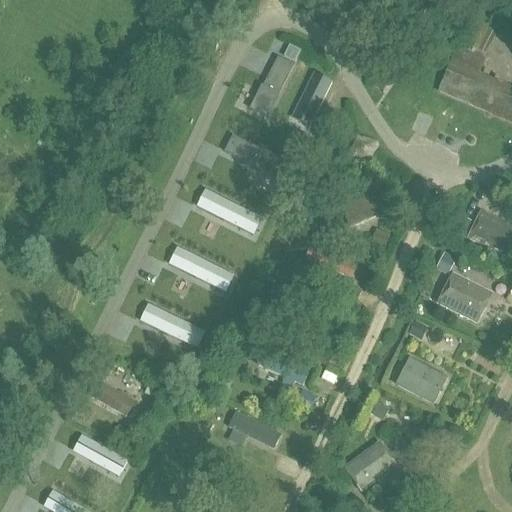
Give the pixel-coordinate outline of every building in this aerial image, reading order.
[(299,52),(289,47),(283,58),(294,63),(299,52)] [(508,123),(511,124),(511,87),(480,75),(484,66),(455,54),(438,93),(492,116),(490,121),(506,128),(508,123)] [(249,110),(266,119),(294,67),(278,59),(262,88),(261,87),(249,110)] [(314,119),(332,84),(314,74),(296,109),(314,119)] [(275,180),(284,162),(231,137),(223,153),(253,167),(252,169),(275,180)] [(349,159),(370,166),(377,146),(356,139),(349,159)] [(346,204),(355,225),(368,220),(369,222),(387,214),(377,191),(346,204)] [(261,220),(216,197),(209,211),(224,218),(223,221),(253,236),(261,220)] [(469,241),(508,259),(511,249),(511,229),(482,215),(469,241)] [(379,232),(375,243),(386,248),(390,237),(379,232)] [(355,266),(311,245),(305,258),(349,279),(355,266)] [(233,277),(188,255),(181,269),(196,276),(195,279),(225,294),(233,277)] [(448,274),(454,263),(443,258),(438,269),(448,274)] [(439,307),(477,326),(492,297),(454,278),(439,307)] [(333,322),(288,302),(281,317),(326,337),(333,322)] [(197,351),(205,334),(160,312),(153,326),(168,333),(167,336),(197,351)] [(409,335),(421,341),(426,329),(415,324),(409,335)] [(312,360),(328,368),(333,357),(317,349),(312,360)] [(308,372),(264,352),(257,367),(301,387),(308,372)] [(109,375),(115,364),(105,358),(99,369),(109,375)] [(397,389),(433,407),(447,381),(410,363),(397,389)] [(133,403),(92,381),(84,395),(124,418),(133,403)] [(225,400),(230,387),(218,381),(212,394),(225,400)] [(158,393),(150,388),(145,397),(154,402),(158,393)] [(382,422),(388,411),(379,406),(373,417),(382,422)] [(272,452),(280,436),(235,415),(227,430),(232,432),(246,439),(272,452)] [(119,426),(113,438),(125,445),(132,433),(119,426)] [(118,479),(127,463),(82,437),(74,451),(89,460),(88,462),(118,479)] [(346,472),(363,496),(387,478),(379,467),(389,459),(380,447),(346,472)] [(83,511),(51,493),(43,507),(52,511),(83,511)] [(200,511),(201,511),(207,501),(195,495),(190,506),(200,511)]
